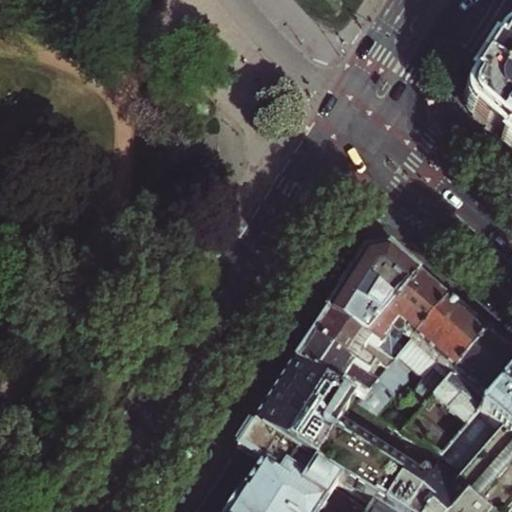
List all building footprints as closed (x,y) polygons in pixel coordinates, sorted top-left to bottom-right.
[(511,42),(501,45),(468,95),(473,119),(500,143),(511,153),(511,42)] [(364,345),(419,282),(388,255),(368,258),(363,259),(345,287),(324,319),(364,345)] [(395,365),(446,306),(433,295),(419,282),(364,345),(370,349),(395,365)] [(410,427),(485,339),(479,335),(466,323),(456,314),(446,306),(395,365),(384,377),(377,386),(368,395),(357,408),(376,420),(408,386),(406,380),(411,375),(422,385),(414,395),(411,402),(412,410),(414,411),(405,422),(410,427)] [(364,345),(324,319),(317,329),(309,342),(377,386),(384,377),(361,362),(370,349),(364,345)] [(473,424),(511,379),(511,363),(502,354),(485,339),(410,427),(402,437),(440,461),(473,424)] [(377,386),(309,342),(301,355),(293,367),(350,404),(360,390),(368,395),(377,386)] [(368,503),(381,511),(407,511),(423,487),(336,430),(350,410),(383,432),(386,427),(376,420),(357,408),(350,404),(293,367),(272,399),(252,431),(348,491),(368,503)] [(407,511),(511,511),(511,379),(473,424),(440,461),(423,487),(407,511)] [(232,461),(229,465),(198,511),(381,511),(368,503),(362,511),(334,511),(348,491),(252,431),(245,441),(232,461)]
